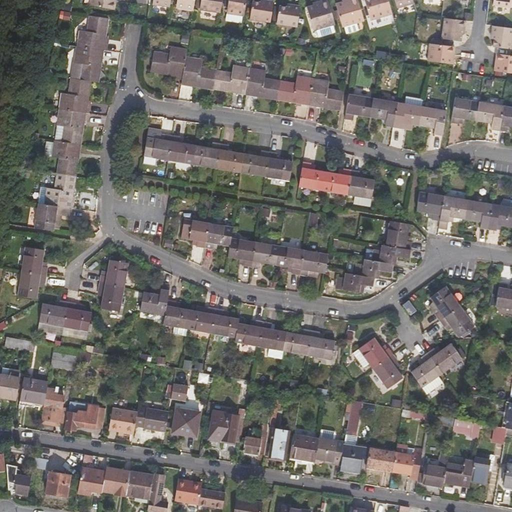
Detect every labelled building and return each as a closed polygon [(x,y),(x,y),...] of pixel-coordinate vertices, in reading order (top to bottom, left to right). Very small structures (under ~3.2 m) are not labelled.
[(196,0),(178,0),(178,6),(195,9),(196,0)] [(202,0),(201,8),(222,11),(223,0),(202,0)] [(247,0),(229,0),(228,12),(245,15),(247,0)] [(261,0),(262,1),(254,0),(253,0),(251,18),(272,21),(275,0),(274,0),(261,0)] [(322,2),(308,6),(315,29),(336,23),(329,0),(322,0),(321,0),(322,2)] [(346,0),(337,3),(344,26),(365,20),(359,0),(346,0)] [(365,0),(372,19),(393,13),(389,0),(365,0)] [(288,6),(281,5),(278,23),(299,26),(302,5),(289,3),(288,6)] [(70,21),(71,13),(64,12),(63,19),(70,21)] [(106,51),(113,19),(91,16),(89,32),(82,31),(79,47),(106,51)] [(467,20),(446,17),(443,38),(462,41),(464,27),(466,28),(467,20)] [(494,46),(511,49),(511,47),(511,27),(494,25),(492,38),(495,39),(494,46)] [(191,47),(192,38),(187,37),(185,37),(183,46),(191,47)] [(456,46),(431,43),(429,60),(453,63),(456,46)] [(101,83),(106,51),(79,47),(74,79),(93,82),(101,83)] [(189,53),(172,51),(171,58),(157,55),(153,74),(184,80),(188,57),(189,53)] [(495,70),(511,72),(511,55),(497,53),(495,70)] [(205,60),(188,57),(184,80),(183,85),(213,90),(217,70),(204,67),(205,60)] [(404,74),(405,66),(395,64),(394,72),(404,74)] [(234,73),(217,70),(213,90),(245,95),(249,68),(235,65),(234,73)] [(249,68),(245,95),(276,101),(279,81),(267,78),(268,71),(249,68)] [(330,82),(331,75),(318,72),(317,80),(330,82)] [(298,84),(279,81),(276,101),(308,106),(312,79),(299,77),(298,84)] [(88,114),(93,82),(74,79),(72,95),(65,93),(63,105),(62,106),(62,109),(88,114)] [(317,80),(312,79),(308,106),(342,111),(346,92),(330,89),(331,82),(330,82),(317,80)] [(374,99),(352,95),(347,120),(355,122),(356,116),(370,119),(374,99)] [(423,108),(425,99),(408,96),(406,105),(423,108)] [(398,103),(374,99),(370,119),(388,122),(387,127),(393,128),(398,103)] [(478,102),(456,99),(451,123),(460,125),(461,120),(475,122),(478,102)] [(503,107),(478,102),(475,122),(492,125),(492,130),(499,131),(503,107)] [(406,105),(398,103),(393,128),(403,130),(404,124),(421,127),(423,108),(406,105)] [(511,108),(503,107),(499,131),(508,133),(508,128),(511,128),(511,108)] [(448,112),(423,108),(421,127),(436,130),(435,135),(444,136),(448,112)] [(62,109),(60,119),(52,118),(51,126),(53,128),(49,142),(76,146),(79,123),(87,124),(88,114),(62,109)] [(140,157),(168,162),(171,140),(165,139),(158,138),(157,141),(153,141),(143,138),(140,157)] [(168,162),(192,166),(195,147),(176,144),(176,141),(171,140),(168,162)] [(49,142),(46,159),(54,161),(52,176),(71,179),(76,146),(49,142)] [(192,166),(216,170),(219,149),(214,148),(208,147),(208,150),(202,149),(195,147),(192,166)] [(216,170),(240,174),(243,156),(224,153),(224,150),(219,149),(216,170)] [(263,151),(261,157),(267,158),(274,159),(278,160),(279,153),(263,151)] [(240,174),(264,178),(267,158),(261,157),(255,156),(255,158),(243,156),(240,174)] [(264,178),(286,182),(289,163),(273,161),(274,159),(267,158),(264,178)] [(295,188),(325,193),(327,173),(311,171),(306,170),(307,166),(304,165),(299,164),(295,188)] [(325,193),(347,197),(350,174),(344,173),(339,172),(338,175),(333,174),(327,173),(325,193)] [(351,198),(368,201),(371,181),(359,179),(355,178),(356,175),(350,174),(347,197),(351,198)] [(52,176),(49,191),(36,190),(34,204),(67,209),(71,179),(52,176)] [(428,220),(436,221),(439,197),(416,193),(412,213),(423,215),(429,215),(428,220)] [(449,219),(465,221),(467,202),(439,197),(436,221),(443,223),(444,218),(449,219)] [(367,209),(368,201),(351,198),(350,206),(367,209)] [(210,209),(211,202),(203,201),(202,209),(208,210),(208,209),(210,209)] [(487,230),(491,206),(467,202),(465,221),(471,223),(477,224),(476,229),(487,230)] [(65,219),(67,209),(34,204),(30,230),(48,234),(48,228),(54,230),(55,218),(65,219)] [(496,227),(509,229),(511,215),(511,211),(511,209),(491,206),(487,230),(492,231),(493,226),(496,227)] [(269,218),(271,210),(263,208),(261,216),(269,218)] [(317,227),(319,214),(310,213),(308,226),(317,227)] [(205,225),(181,220),(178,241),(188,242),(193,243),(193,249),(202,250),(205,225)] [(406,226),(386,222),(382,247),(406,252),(408,243),(406,243),(403,242),(404,237),(406,226)] [(229,229),(205,225),(202,250),(209,251),(210,246),(226,249),(228,240),(229,229)] [(252,244),(228,240),(226,249),(224,259),(234,261),(240,262),(239,268),(248,269),(252,244)] [(279,248),(252,244),(248,269),(255,271),(256,265),(276,268),(279,248)] [(404,261),(406,252),(382,247),(377,246),(376,252),(370,251),(367,262),(389,267),(391,267),(392,259),(404,261)] [(303,252),(279,248),(276,268),(281,269),(287,270),(287,276),(299,278),(303,252)] [(39,252),(20,249),(17,274),(41,278),(42,270),(37,268),(37,265),(39,252)] [(303,252),(299,278),(312,280),(313,274),(320,275),(324,256),(303,252)] [(360,261),(359,266),(353,265),(351,276),(369,280),(373,281),(374,273),(387,275),(389,267),(367,262),(360,261)] [(103,279),(98,278),(96,286),(121,290),(125,265),(106,262),(104,276),(103,279)] [(41,286),(45,287),(49,264),(45,263),(41,286)] [(40,286),(41,278),(17,274),(13,299),(32,301),(33,290),(34,286),(40,286)] [(369,280),(351,276),(341,274),(340,280),(333,279),(332,290),(354,294),(356,287),(368,289),(369,280)] [(511,290),(503,289),(503,285),(496,284),(492,308),(511,311),(511,290)] [(121,290),(96,286),(95,295),(100,296),(99,300),(98,311),(117,314),(121,290)] [(165,289),(156,287),(155,297),(140,294),(136,314),(161,318),(163,303),(165,289)] [(431,316),(436,323),(457,307),(442,287),(426,299),(432,308),(435,312),(431,316)] [(63,305),(54,303),(53,309),(48,309),(37,306),(34,325),(59,330),(63,305)] [(172,305),(163,303),(161,318),(159,327),(171,329),(169,337),(183,339),(184,331),(187,312),(175,310),(171,310),(172,305)] [(72,307),(63,305),(59,330),(84,334),(88,315),(76,313),(71,312),(72,307)] [(436,323),(441,330),(446,327),(449,331),(455,339),(472,327),(457,307),(436,323)] [(197,314),(187,312),(184,331),(208,335),(211,311),(203,310),(202,314),(197,314)] [(219,312),(211,311),(208,335),(232,339),(235,325),(235,320),(223,318),(219,317),(219,312)] [(252,323),(251,328),(246,327),(235,325),(232,339),(232,344),(257,348),(260,324),(252,323)] [(268,325),(260,324),(257,348),(283,353),(285,333),(272,331),(267,330),(268,325)] [(308,331),(299,330),(298,336),(292,335),(285,333),(283,353),(303,356),(308,331)] [(316,333),(308,331),(303,356),(328,361),(331,341),(320,339),(315,339),(316,333)] [(31,342),(7,338),(5,347),(29,352),(31,342)] [(369,370),(389,355),(384,349),(379,351),(376,347),(370,339),(355,350),(365,365),(369,370)] [(103,355),(104,349),(87,345),(86,351),(103,355)] [(434,354),(430,350),(424,354),(439,374),(459,360),(448,345),(437,352),(434,354)] [(75,371),(79,351),(55,346),(52,367),(75,371)] [(365,365),(355,350),(350,354),(360,369),(365,365)] [(151,362),(152,356),(141,353),(140,360),(151,362)] [(439,374),(424,354),(417,359),(421,365),(416,368),(407,374),(419,389),(435,377),(439,374)] [(369,370),(383,390),(399,379),(392,370),(389,365),(393,362),(389,355),(369,370)] [(165,365),(167,358),(158,357),(157,364),(165,365)] [(412,362),(416,368),(421,365),(417,359),(412,362)] [(0,374),(0,395),(14,398),(19,372),(9,370),(8,376),(0,374)] [(440,384),(435,377),(419,389),(423,395),(440,384)] [(24,378),(20,399),(45,404),(47,392),(49,382),(24,378)] [(249,400),(253,382),(238,380),(237,387),(243,388),(245,388),(243,399),(249,400)] [(299,389),(301,381),(293,380),(292,388),(299,389)] [(190,386),(175,383),(175,384),(173,396),(172,397),(188,401),(190,386)] [(45,404),(41,422),(49,424),(50,421),(60,422),(65,423),(69,400),(70,397),(47,392),(45,404)] [(269,428),(264,455),(285,459),(290,432),(275,429),(279,408),(282,409),(284,395),(276,393),(269,428)] [(400,408),(402,400),(393,399),(391,407),(400,408)] [(96,427),(100,406),(69,400),(65,423),(64,426),(66,427),(76,428),(77,424),(96,427)] [(356,435),(362,402),(353,400),(346,433),(356,435)] [(411,408),(412,404),(405,403),(404,410),(421,413),(422,410),(411,408)] [(96,427),(102,428),(107,407),(100,406),(96,427)] [(217,406),(216,413),(240,418),(241,410),(217,406)] [(142,428),(166,432),(170,413),(138,407),(137,413),(134,426),(142,427),(142,428)] [(133,434),(134,426),(137,413),(112,408),(109,429),(133,434)] [(201,414),(177,409),(172,432),(196,437),(201,414)] [(242,436),(247,411),(241,410),(240,418),(216,413),(211,439),(240,445),(242,436)] [(443,424),(444,418),(429,415),(428,421),(443,424)] [(481,424),(454,420),(452,434),(470,438),(470,437),(478,439),(481,424)] [(244,452),(264,455),(269,428),(264,427),(262,440),(259,439),(260,434),(250,432),(249,438),(246,437),(244,452)] [(507,429),(496,427),(494,442),(504,444),(506,434),(507,429)] [(290,457),(315,462),(316,458),(319,441),(294,435),(290,457)] [(333,463),(340,465),(342,454),(344,444),(345,442),(320,437),(319,441),(316,458),(325,459),(333,461),(333,463)] [(363,458),(368,459),(370,448),(344,444),(342,454),(343,454),(341,469),(360,472),(363,458)] [(392,471),(396,453),(370,448),(368,459),(366,466),(392,471)] [(417,481),(422,451),(412,449),(411,455),(396,453),(392,471),(408,474),(407,479),(417,481)] [(475,454),(474,460),(471,478),(486,480),(489,467),(493,468),(495,457),(475,454)] [(106,458),(102,457),(100,470),(98,480),(101,481),(102,481),(105,467),(106,458)] [(464,464),(447,461),(443,486),(451,487),(452,484),(469,487),(471,478),(474,460),(465,458),(464,464)] [(443,486),(447,461),(440,460),(439,468),(425,465),(422,483),(442,486),(443,486)] [(15,467),(4,465),(7,487),(14,488),(13,493),(27,495),(30,475),(20,473),(20,470),(20,469),(19,468),(17,467),(15,467)] [(80,467),(75,494),(89,496),(89,492),(98,493),(101,481),(98,480),(100,470),(80,467)] [(124,495),(128,471),(105,467),(102,481),(101,489),(113,491),(112,495),(124,497),(124,495)] [(69,475),(47,471),(44,493),(66,496),(69,475)] [(148,499),(152,476),(128,471),(124,495),(148,499)] [(148,499),(146,511),(153,511),(165,511),(167,504),(159,503),(162,481),(156,480),(157,477),(152,476),(148,499)] [(172,501),(197,505),(200,488),(201,484),(176,480),(172,501)] [(197,505),(221,509),(224,492),(200,488),(197,505)] [(236,500),(234,511),(259,511),(261,505),(236,500)]
